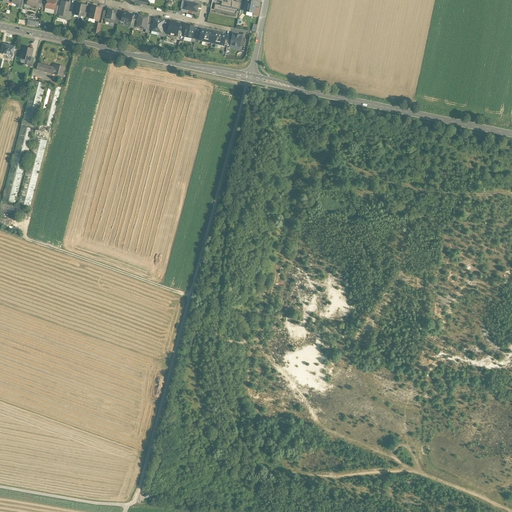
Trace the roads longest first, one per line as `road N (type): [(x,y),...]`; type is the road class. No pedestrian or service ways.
road 1 (track): [(0,487),(94,502),(134,498),(245,85)]
road 2 (track): [(281,471),(252,421),(245,364),(313,173),(342,166),(423,189),(501,192)]
road 3 (secondary): [(511,134),(249,78)]
road 4 (secondary): [(249,78),(0,26)]
road 5 (track): [(0,230),(189,297)]
